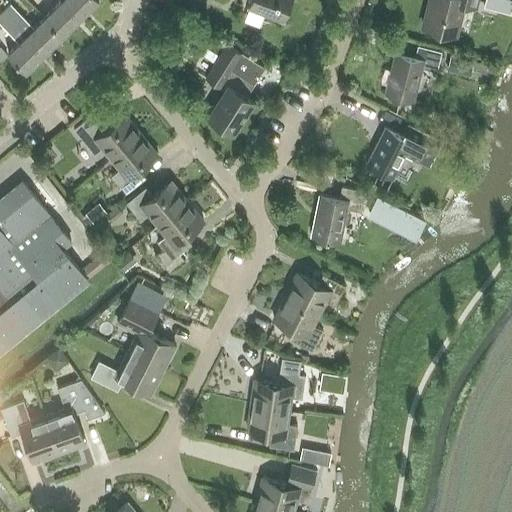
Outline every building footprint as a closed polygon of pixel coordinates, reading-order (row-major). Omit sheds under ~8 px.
[(6,0),(2,0),(0,2),(0,6),(4,10),(8,6),(11,4),(6,0)] [(47,0),(55,7),(45,17),(62,34),(80,17),(72,8),(64,0),(47,0)] [(64,0),(72,8),(80,17),(97,0),(64,0)] [(206,3),(197,0),(193,0),(190,9),(202,14),(206,3)] [(252,0),(249,7),(283,20),(290,0),(252,0)] [(477,0),(429,0),(423,26),(456,35),(464,3),(476,6),(477,0)] [(498,0),(485,0),(484,5),(496,8),(498,0)] [(24,15),(12,3),(11,4),(8,6),(4,10),(16,22),(24,15)] [(16,22),(4,10),(0,14),(0,21),(9,30),(16,22)] [(35,26),(24,15),(16,22),(27,34),(26,35),(44,52),(62,34),(45,17),(35,26)] [(27,34),(16,22),(9,30),(20,41),(8,53),(25,71),(44,52),(26,35),(27,34)] [(209,116),(233,131),(253,99),(246,95),(264,66),(228,43),(207,77),(226,90),(209,116)] [(415,57),(395,52),(385,92),(414,100),(422,68),(436,72),(442,51),(418,45),(415,57)] [(451,54),(447,69),(470,75),(474,60),(451,54)] [(112,158),(141,134),(125,114),(106,129),(93,113),(74,128),(94,154),(103,147),(112,158)] [(385,126),(366,163),(393,177),(408,147),(432,159),(441,140),(409,124),(404,135),(385,126)] [(157,154),(141,134),(112,158),(120,169),(112,175),(126,193),(145,177),(139,169),(157,154)] [(158,224),(187,200),(171,180),(152,196),(146,187),(126,203),(141,220),(149,214),(158,224)] [(23,182),(0,200),(0,348),(87,278),(111,259),(105,252),(81,271),(63,248),(71,241),(23,182)] [(366,191),(342,186),(339,198),(319,194),(311,235),(341,241),(347,208),(361,211),(366,191)] [(204,220),(187,200),(158,224),(166,235),(158,242),(172,259),(192,244),(185,235),(204,220)] [(109,211),(101,201),(81,217),(90,227),(99,219),(106,214),(109,211)] [(117,204),(109,211),(106,214),(113,221),(124,212),(117,204)] [(129,251),(117,261),(124,271),(137,261),(129,251)] [(285,295),(319,313),(325,300),(335,305),(345,285),(323,274),(318,283),(297,272),(285,295)] [(313,325),(319,313),(285,295),(274,318),(295,329),(290,339),(312,350),(322,330),(313,325)] [(128,351),(163,369),(175,345),(148,331),(158,310),(131,297),(118,323),(137,332),(128,351)] [(151,393),(163,369),(128,351),(118,370),(99,360),(91,376),(117,390),(123,379),(151,393)] [(255,379),(251,404),(289,409),(291,396),(302,397),(305,375),(299,374),(301,360),(282,358),(280,371),(279,382),(255,379)] [(338,375),(323,373),(320,388),(336,390),(338,375)] [(45,414),(59,452),(84,443),(74,413),(85,409),(88,418),(105,412),(82,379),(58,387),(65,407),(45,414)] [(34,461),(59,452),(45,414),(31,420),(24,400),(1,408),(11,436),(23,432),(34,461)] [(251,404),(247,429),(271,433),(269,445),(294,449),(298,425),(287,423),(289,409),(251,404)] [(319,450),(316,463),(329,465),(331,452),(319,450)] [(256,502),(292,511),(297,499),(307,502),(316,470),(292,463),(286,483),(263,477),(256,502)] [(127,502),(114,511),(134,511),(127,503),(127,502)] [(292,511),(256,502),(253,511),(292,511)]
